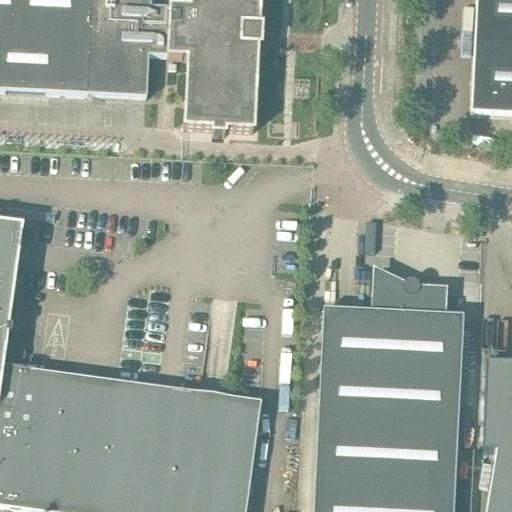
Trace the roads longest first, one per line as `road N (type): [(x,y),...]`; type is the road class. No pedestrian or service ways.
road 1 (unclassified): [(378,167),(360,122),(367,0)]
road 2 (unknown): [(371,156),(337,314)]
road 3 (unclassified): [(378,167),(428,188),(511,202)]
